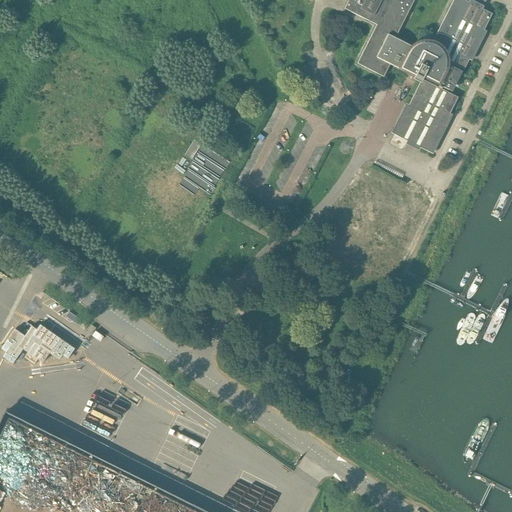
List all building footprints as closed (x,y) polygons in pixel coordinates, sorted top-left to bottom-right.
[(348,0),(344,9),(376,25),(357,63),(384,77),(390,64),(415,76),(414,79),(420,82),(409,104),(406,103),(391,133),(394,134),(407,141),(405,143),(419,150),(421,148),(430,153),(433,154),(453,114),(450,113),(458,97),(447,91),(448,89),(452,91),(463,71),(458,69),(459,67),(464,69),(469,59),(472,61),(487,31),(484,29),(493,13),(483,8),(484,6),(472,0),(469,0),(469,1),(466,0),(453,0),(428,51),(427,53),(396,37),(414,0),(348,0)] [(402,271),(438,200),(408,185),(372,256),(402,271)] [(80,327),(84,330),(89,323),(85,321),(80,327)] [(37,329),(32,326),(25,336),(20,332),(6,352),(16,359),(20,354),(29,361),(33,356),(43,363),(50,353),(60,360),(63,355),(68,358),(75,348),(40,324),(37,329)] [(87,332),(91,335),(96,328),(92,325),(87,332)]
